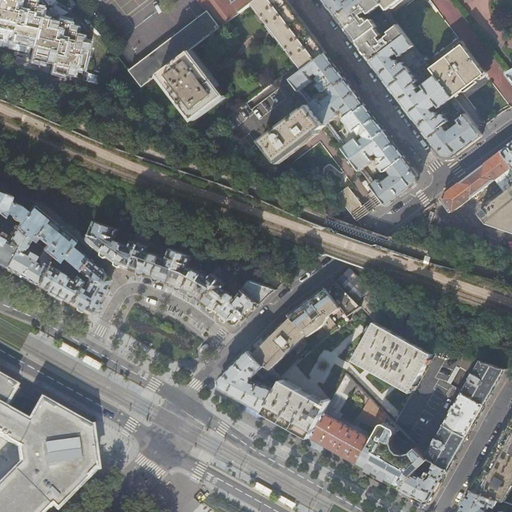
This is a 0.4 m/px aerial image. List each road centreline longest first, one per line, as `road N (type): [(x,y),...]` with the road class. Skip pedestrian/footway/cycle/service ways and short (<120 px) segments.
road 1 (tertiary): [(237,346),(287,297),(445,179)]
road 2 (residential): [(309,0),(445,179)]
road 3 (primary): [(365,511),(184,402)]
road 4 (residential): [(237,346),(183,304),(130,286),(118,293),(90,345)]
road 5 (primary): [(0,349),(163,447)]
road 6 (residential): [(440,511),(511,388)]
road 7 (primary): [(163,447),(275,511)]
